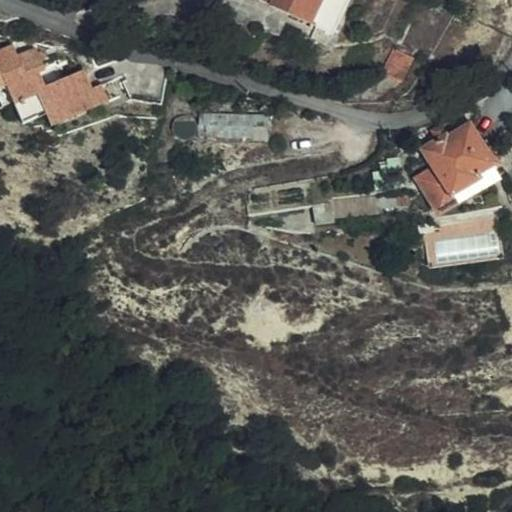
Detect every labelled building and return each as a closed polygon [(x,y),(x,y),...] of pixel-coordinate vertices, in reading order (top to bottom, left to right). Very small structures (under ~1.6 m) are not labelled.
[(348,0),(272,0),(270,4),(332,34),(348,0)] [(402,81),(412,55),(393,47),(383,73),(402,81)] [(0,59),(0,130),(6,139),(27,124),(38,139),(89,103),(78,87),(70,93),(58,76),(23,100),(13,85),(19,80),(3,58),(0,59)] [(253,116),(210,115),(210,137),(210,138),(253,139),(253,116)] [(434,168),(418,178),(435,206),(477,180),(495,168),(491,162),(497,158),(484,135),(476,139),(468,125),(446,138),(439,127),(433,131),(437,140),(423,149),(434,168)] [(374,204),(377,184),(331,178),(331,182),(312,179),(310,200),(329,203),(329,198),(374,204)] [(435,206),(418,178),(415,180),(437,217),(482,189),(477,180),(435,206)]
